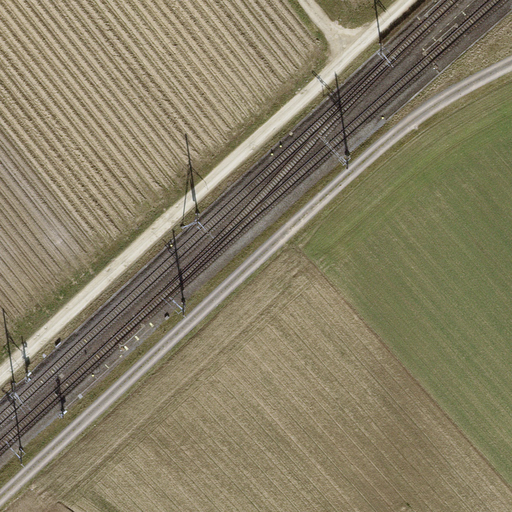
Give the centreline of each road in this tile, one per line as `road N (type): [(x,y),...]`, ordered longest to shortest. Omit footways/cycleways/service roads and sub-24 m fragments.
road 1 (track): [(511,70),(368,146),(291,207),(0,495)]
road 2 (track): [(0,378),(410,0)]
